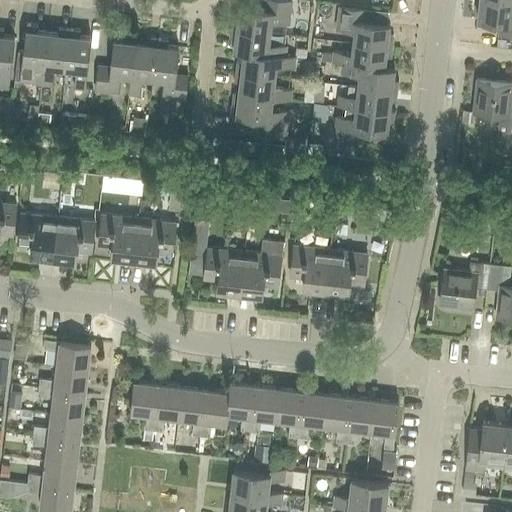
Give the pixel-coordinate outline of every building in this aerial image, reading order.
[(232,17),(231,27),(270,32),(271,21),(289,23),(292,0),(291,0),(266,0),(265,9),(239,6),(237,18),(232,17)] [(511,0),(480,0),(478,19),(499,22),(498,34),(511,35),(511,0)] [(355,31),(353,42),(393,46),(394,36),(388,35),(390,24),(363,21),(365,9),(339,6),(337,29),(355,31)] [(42,83),(48,32),(37,30),(38,25),(27,24),(23,51),(18,51),(15,80),(32,82),(42,83)] [(269,43),(270,32),(231,27),(230,38),(235,38),(234,50),(244,51),(285,56),(285,55),(287,45),(269,43)] [(0,86),(9,88),(15,36),(3,35),(4,29),(0,28),(0,68),(0,70),(0,86)] [(65,68),(70,29),(59,28),(59,33),(48,32),(42,83),(52,84),(54,67),(65,68)] [(85,88),(91,36),(80,35),(80,30),(70,29),(65,68),(77,69),(75,87),(85,88)] [(135,41),(136,41),(137,36),(126,35),(125,40),(114,39),(111,66),(99,64),(96,90),(118,92),(120,74),(131,75),(132,75),(135,41)] [(153,78),(158,39),(147,37),(146,43),(136,41),(135,41),(132,75),(131,75),(129,93),(140,94),(142,76),(153,78)] [(168,40),(158,39),(153,78),(164,79),(162,97),(185,100),(188,75),(176,73),(179,46),(167,45),(168,40)] [(391,57),(393,46),(353,42),(352,53),(334,51),(334,54),(333,62),(343,63),(343,62),(385,67),(386,56),(391,57)] [(298,47),(297,56),(306,57),(307,48),(298,47)] [(294,67),(295,56),(285,55),(285,56),(244,51),(242,61),(237,61),(236,71),(275,76),(276,65),(294,67)] [(313,62),(305,61),(303,68),(312,69),(313,62)] [(395,68),(385,67),(343,62),(343,63),(342,73),(360,75),(358,86),(397,90),(399,80),(393,79),(395,68)] [(274,87),(275,76),(236,71),(235,82),(240,82),(239,93),(272,97),(272,98),(290,100),(292,89),(274,87)] [(511,109),(510,110),(511,90),(511,82),(477,79),(474,111),(500,114),(496,151),(511,152),(511,109)] [(304,102),(314,103),(316,85),(312,84),(305,84),(304,102)] [(317,86),(316,101),(325,102),(326,86),(317,86)] [(396,100),(397,90),(358,86),(357,97),(339,94),(338,105),(356,107),(390,111),(390,110),(391,100),(396,100)] [(271,108),(272,98),(272,97),(239,93),(233,92),(231,114),(245,116),(244,128),(286,133),(289,110),(271,108)] [(314,119),(326,120),(328,104),(316,103),(314,119)] [(30,104),(29,120),(38,121),(39,112),(39,105),(30,104)] [(299,111),(309,112),(309,105),(299,104),(299,111)] [(395,111),(390,110),(390,111),(356,107),(355,118),(337,116),(334,139),(359,142),(361,129),(387,133),(388,121),(394,122),(395,111)] [(50,122),(51,114),(39,112),(38,121),(50,122)] [(88,130),(89,119),(63,116),(62,127),(88,130)] [(146,119),(135,117),(133,133),(145,134),(146,119)] [(304,156),(304,155),(306,140),(286,137),(284,153),(304,156)] [(284,145),(256,141),(255,150),(283,153),(284,145)] [(309,144),(308,156),(322,158),(322,157),(323,146),(309,144)] [(503,177),(511,177),(511,166),(505,165),(503,177)] [(62,174),(45,172),(44,180),(61,182),(62,174)] [(246,206),(247,194),(208,189),(206,201),(246,206)] [(278,199),(276,213),(291,215),(293,201),(278,199)] [(307,201),(295,200),(294,211),(305,213),(307,201)] [(0,232),(13,234),(16,203),(0,201),(0,232)] [(53,258),(58,216),(22,212),(18,243),(32,244),(31,255),(53,258)] [(134,259),(138,217),(102,213),(99,244),(113,246),(111,256),(134,259)] [(91,251),(95,220),(58,216),(53,258),(76,260),(77,250),(91,251)] [(171,253),(175,222),(138,217),(134,259),(156,262),(158,251),(171,253)] [(240,292),(244,250),(206,246),(209,219),(195,218),(190,262),(206,264),(204,277),(218,279),(217,290),(240,292)] [(490,243),(493,223),(479,221),(476,241),(490,243)] [(335,234),(347,235),(348,225),(336,224),(335,234)] [(277,286),(281,255),(282,241),(264,239),(262,252),(244,250),(240,292),(262,295),(263,284),(277,286)] [(326,290),(330,248),(294,244),(291,275),(305,277),(303,287),(326,290)] [(363,284),(367,252),(330,248),(326,290),(348,293),(350,282),(363,284)] [(487,288),(490,263),(470,260),(469,271),(445,268),(441,304),(473,307),(475,286),(487,288)] [(511,317),(511,285),(509,285),(511,265),(490,263),(487,288),(500,289),(497,316),(511,317)] [(0,357),(10,359),(12,343),(12,340),(0,338),(0,357)] [(59,350),(57,364),(88,368),(91,344),(60,340),(60,341),(45,339),(44,348),(59,350)] [(15,358),(28,360),(30,343),(17,341),(15,358)] [(8,377),(10,359),(0,357),(0,381),(7,383),(8,377)] [(85,392),(88,368),(57,364),(55,379),(40,378),(39,387),(85,392)] [(153,429),(158,383),(134,380),(130,411),(146,413),(144,428),(145,428),(149,429),(153,429)] [(250,431),(255,385),(230,382),(229,391),(230,392),(227,413),(228,413),(242,414),(240,430),(250,431)] [(178,417),(182,386),(158,383),(153,429),(154,429),(162,430),(164,415),(178,417)] [(275,418),(279,387),(255,385),(250,431),(258,432),(260,417),(275,418)] [(200,435),(206,389),(182,386),(178,417),(193,419),(191,434),(200,435)] [(83,416),(85,392),(39,387),(38,394),(38,396),(53,397),(52,412),(83,416)] [(297,436),(303,390),(279,387),(275,418),(290,420),(288,435),(297,436)] [(230,392),(229,391),(206,389),(200,435),(209,436),(211,421),(227,423),(228,413),(227,413),(230,392)] [(323,424),(326,393),(303,390),(297,436),(298,436),(304,437),(306,437),(308,422),(323,424)] [(10,392),(10,394),(9,406),(21,408),(22,394),(10,392)] [(345,442),(350,396),(326,393),(323,424),(337,426),(336,441),(345,442)] [(370,430),(374,399),(350,396),(345,442),(354,443),(355,428),(370,430)] [(399,402),(374,399),(370,430),(385,432),(383,447),(384,447),(393,448),(394,433),(395,433),(399,402)] [(80,440),(83,416),(52,412),(50,427),(35,425),(34,434),(80,440)] [(504,459),(508,424),(483,421),(481,442),(469,440),(466,469),(483,471),(484,465),(503,467),(504,459)] [(21,424),(7,422),(6,432),(20,434),(21,424)] [(152,440),(154,429),(153,429),(149,429),(145,428),(144,439),(152,440)] [(77,463),(80,440),(34,434),(32,443),(48,445),(46,460),(77,463)] [(268,462),(270,444),(256,442),(254,460),(268,462)] [(248,450),(245,444),(237,444),(234,450),(237,456),(245,456),(248,450)] [(395,469),(396,451),(384,449),(383,467),(395,469)] [(309,465),(318,466),(319,457),(310,456),(309,465)] [(74,487),(77,463),(46,460),(44,475),(29,473),(28,482),(74,487)] [(2,465),(1,477),(9,478),(10,466),(2,465)] [(234,469),(232,493),(267,497),(268,492),(269,478),(284,480),(285,470),(270,468),(269,473),(234,469)] [(334,506),(349,508),(349,502),(385,507),(388,482),(352,478),(350,497),(336,496),(334,506)] [(473,482),(464,481),(463,492),(472,493),(473,482)] [(71,511),(74,487),(28,482),(27,491),(42,493),(40,508),(71,511)] [(282,494),(268,492),(267,497),(232,493),(229,511),(265,511),(267,502),(281,504),(282,494)] [(384,511),(385,507),(349,502),(349,508),(348,511),(384,511)]
